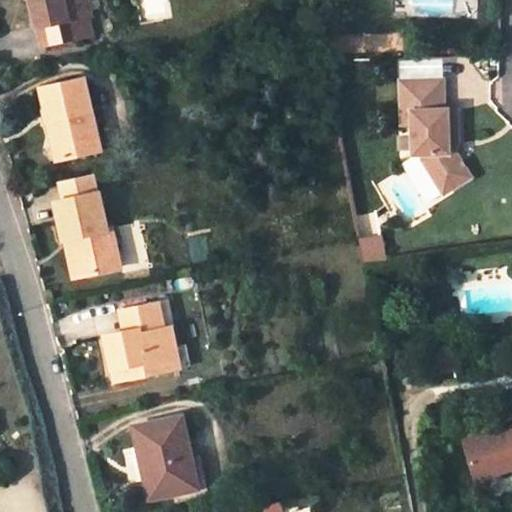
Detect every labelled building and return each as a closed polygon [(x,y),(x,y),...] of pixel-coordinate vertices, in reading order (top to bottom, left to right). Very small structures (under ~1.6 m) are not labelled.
[(86,0),(34,0),(44,48),(87,38),(82,17),(90,15),(86,0)] [(94,36),(90,15),(82,17),(87,38),(94,36)] [(85,79),(43,89),(59,160),(93,152),(89,133),(97,131),(85,79)] [(446,80),(404,82),(405,125),(416,125),(416,155),(425,155),(425,160),(446,194),(473,178),(458,153),(452,153),(452,143),(457,143),(461,143),(459,110),(447,110),(446,80)] [(102,150),(97,131),(89,133),(93,152),(102,150)] [(60,182),(65,200),(56,202),(65,239),(68,239),(76,236),(85,275),(122,267),(113,226),(109,227),(101,191),(98,192),(94,175),(60,182)] [(383,236),(380,211),(355,214),(359,234),(360,239),(383,236)] [(77,277),(85,275),(76,236),(68,239),(77,277)] [(360,239),(364,264),(386,261),(383,236),(360,239)] [(168,300),(161,302),(166,325),(172,324),(168,300)] [(161,302),(122,311),(126,331),(107,335),(117,381),(174,370),(170,349),(177,347),(172,324),(166,325),(161,302)] [(405,336),(390,339),(395,363),(410,360),(405,336)] [(181,368),(177,347),(170,349),(174,370),(181,368)] [(454,350),(439,354),(443,373),(458,370),(454,350)] [(182,418),(137,429),(145,469),(149,468),(154,498),(175,493),(177,504),(195,500),(186,459),(191,458),(182,418)] [(511,425),(467,438),(478,477),(511,467),(511,425)] [(199,456),(191,458),(186,459),(195,500),(209,498),(199,456)] [(284,511),(281,502),(266,506),(267,511),(283,511),(284,511)]
